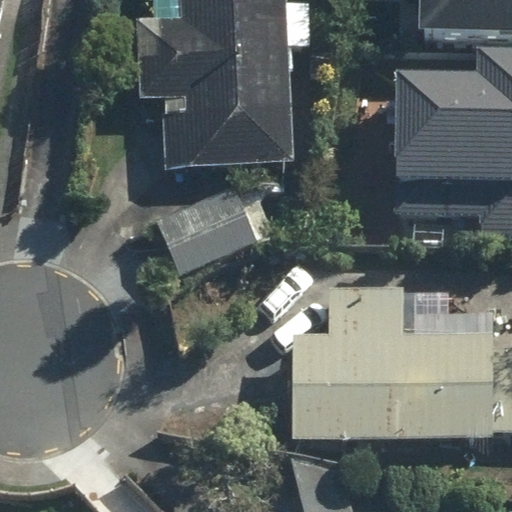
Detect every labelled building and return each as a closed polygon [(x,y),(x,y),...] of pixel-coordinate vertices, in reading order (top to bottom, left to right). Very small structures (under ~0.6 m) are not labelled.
[(129,117),(158,116),(161,182),(284,176),(279,63),(307,62),(305,20),(277,21),(276,0),(173,0),(175,38),(126,40),(129,117)] [(511,59),(511,0),(365,0),(365,3),(418,6),(415,54),(511,59)] [(390,104),(384,226),(414,228),(413,256),(511,261),(511,81),(472,80),(471,108),(390,104)] [(511,460),(511,359),(485,359),(486,335),(400,332),(400,318),(276,314),(272,453),(511,460)] [(343,511),(336,474),(287,484),(292,511),(343,511)]
